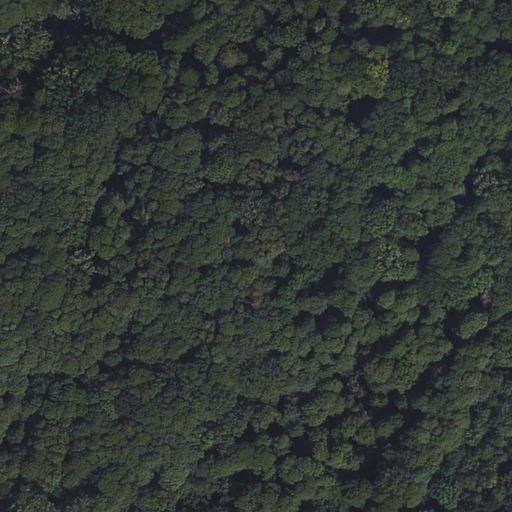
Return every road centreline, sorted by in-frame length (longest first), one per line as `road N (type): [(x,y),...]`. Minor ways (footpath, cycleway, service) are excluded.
road 1 (track): [(172,511),(415,0)]
road 2 (track): [(406,511),(511,342)]
